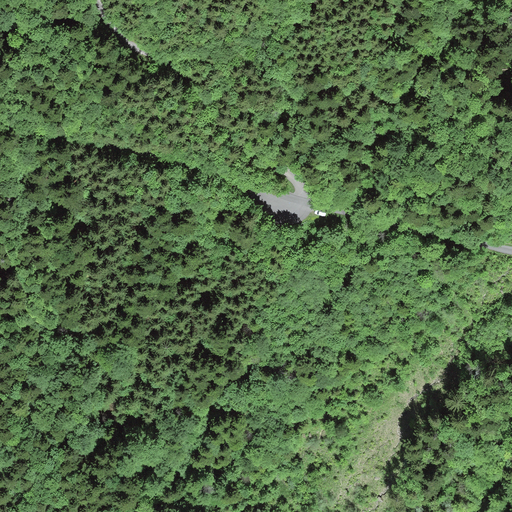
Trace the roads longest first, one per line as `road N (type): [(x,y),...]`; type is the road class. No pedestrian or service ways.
road 1 (residential): [(0,119),(87,130),(299,201),(511,249)]
road 2 (track): [(90,0),(213,129),(286,173),(311,204)]
